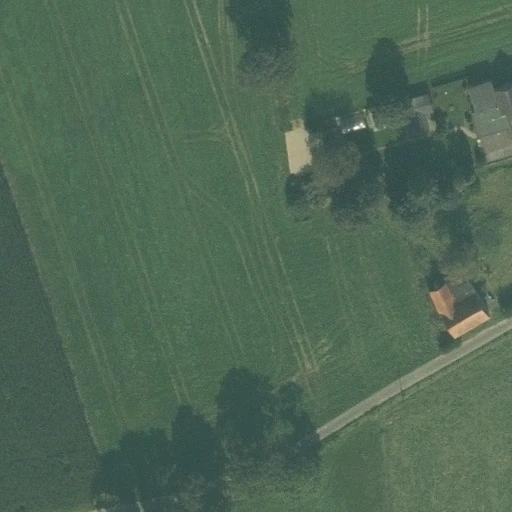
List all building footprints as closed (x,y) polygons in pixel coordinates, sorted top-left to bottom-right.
[(467,85),(475,108),(498,101),(493,87),(490,78),(467,85)] [(511,122),(511,80),(493,87),(498,101),(501,111),(507,109),(511,122)] [(501,111),(498,101),(475,108),(473,109),(476,119),(475,119),(479,133),(511,122),(507,109),(501,111)] [(367,108),(374,129),(385,125),(379,105),(367,108)] [(344,136),(367,126),(362,113),(338,123),(344,136)] [(430,288),(440,309),(456,300),(474,289),(470,280),(463,266),(444,274),(440,277),(442,281),(430,288)] [(440,309),(454,333),(489,313),(474,289),(456,300),(440,309)]
